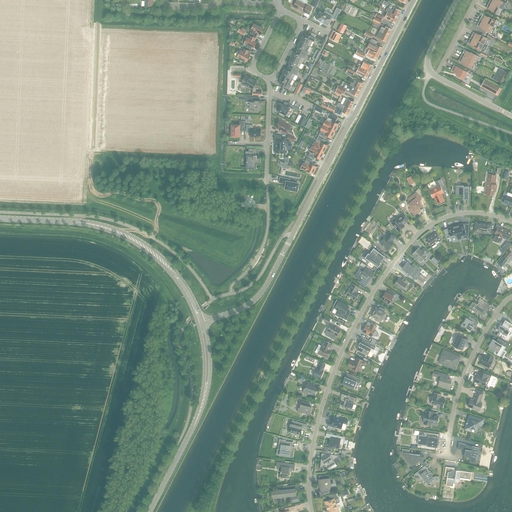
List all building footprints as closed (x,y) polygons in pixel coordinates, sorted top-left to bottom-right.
[(294,0),(293,0),(292,3),(294,5),(293,7),(294,7),(294,8),(297,10),(297,9),(301,11),(301,10),(304,11),(309,14),(312,8),(306,6),(304,5),(304,4),(297,0),(296,0),(296,1),(294,0)] [(489,0),(489,2),(502,9),(505,3),(499,0),(489,0)] [(498,15),(502,9),(489,2),(486,8),(492,11),(492,12),(498,15)] [(387,7),(386,11),(387,12),(388,12),(391,13),(398,17),(401,11),(394,7),(392,10),(387,7)] [(333,15),(332,18),(336,20),(341,10),(337,8),(333,15)] [(320,11),(316,19),(328,25),(331,18),(332,18),(333,15),(325,11),(324,13),(320,11)] [(387,12),(385,17),(395,23),(398,17),(391,13),(388,12),(387,12)] [(480,20),(493,27),(496,20),(489,17),(483,14),(480,20)] [(489,33),(493,27),(480,20),(477,25),(483,29),(482,29),(489,33)] [(260,34),(263,28),(262,27),(262,26),(256,23),(256,24),(254,23),(251,30),(252,30),(250,33),(257,37),(258,33),(260,34)] [(341,23),(337,30),(343,33),(347,26),(341,23)] [(379,31),(389,35),(392,29),(386,26),(385,28),(382,26),(379,31)] [(333,30),(329,39),(334,41),(339,33),(333,30)] [(386,42),(389,35),(379,31),(376,37),(380,39),(386,42)] [(470,38),(485,45),(488,39),(480,35),(479,35),(473,32),(470,38)] [(300,40),(300,41),(310,46),(313,41),(314,42),(316,38),(305,33),(304,36),(303,36),(302,37),(302,36),(300,40)] [(244,37),(241,42),(244,43),(244,44),(246,45),(245,46),(251,49),(251,48),(253,49),(256,42),(254,41),(256,38),(249,35),(248,38),(247,38),(244,37)] [(481,51),(485,45),(470,38),(468,43),(474,46),(473,47),(481,51)] [(370,43),(367,48),(379,54),(382,48),(376,44),(378,42),(372,39),(370,43)] [(298,47),(297,50),(307,55),(308,52),(307,51),(310,46),(300,41),(299,42),(297,45),(298,45),(297,46),(298,47)] [(379,54),(367,48),(366,47),(364,52),(367,54),(367,55),(371,57),(376,60),(379,54)] [(245,61),(247,62),(250,55),(248,54),(249,51),(243,48),(241,51),(240,51),(237,57),(239,58),(239,59),(244,62),(245,61)] [(292,57),(291,58),(301,63),(304,58),(305,58),(307,55),(297,50),(295,53),(294,52),(293,53),(291,56),(292,57)] [(461,55),(474,62),(477,56),(470,52),(470,53),(464,50),(461,55)] [(471,68),(474,62),(461,55),(458,61),(464,64),(464,65),(471,68)] [(289,64),(288,67),(298,72),(300,69),(299,68),(301,63),(291,58),(291,59),(290,58),(288,62),(289,62),(288,63),(289,64)] [(359,67),(370,72),(373,66),(368,63),(367,63),(364,62),(361,68),(359,67)] [(467,72),(454,65),(451,71),(457,74),(456,75),(463,79),(467,72)] [(283,73),(282,74),(293,80),(295,74),(296,75),(298,72),(288,67),(286,69),(285,69),(285,70),(284,69),(282,73),(283,73)] [(356,73),(359,74),(367,78),(370,72),(359,67),(356,73)] [(498,68),(496,73),(505,78),(508,73),(498,68)] [(505,78),(496,73),(493,79),(502,83),(505,78)] [(293,80),(282,74),(282,75),(281,75),(279,78),(280,79),(280,80),(281,80),(279,83),(289,89),(291,85),(290,85),(293,80)] [(253,95),(262,95),(262,92),(256,91),(256,89),(254,87),(257,82),(245,75),(241,83),(253,89),(253,95)] [(351,82),(350,85),(360,91),(364,84),(355,80),(353,83),(351,82)] [(481,86),(496,94),(499,88),(484,80),(481,86)] [(294,92),(293,94),(297,96),(298,94),(303,85),(299,83),(294,92)] [(360,91),(350,85),(346,83),(344,88),(338,86),(336,90),(344,94),(346,91),(351,93),(357,97),(360,91)] [(249,108),(254,109),(254,110),(261,111),(261,112),(262,105),(261,105),(262,104),(259,103),(259,101),(255,100),(255,96),(246,96),(246,102),(250,102),(250,104),(249,104),(249,106),(250,106),(249,108)] [(344,97),(341,103),(351,109),(354,103),(344,97)] [(338,107),(335,113),(340,115),(342,112),(348,115),(351,109),(341,103),(339,102),(337,106),(338,107)] [(278,107),(276,110),(286,115),(288,111),(291,113),(293,109),(290,107),(289,108),(280,103),(280,104),(278,104),(277,106),(278,107)] [(325,120),(323,125),(335,131),(338,124),(335,123),(336,121),(338,117),(329,113),(329,114),(327,118),(328,118),(326,120),(325,120)] [(307,118),(302,116),(298,124),(303,126),(307,118)] [(279,120),(276,128),(280,130),(279,131),(287,134),(290,126),(286,125),(287,123),(279,120)] [(239,125),(232,125),(231,136),(239,136),(240,129),(244,129),(244,121),(239,121),(239,125)] [(261,136),(261,128),(253,128),(253,125),(246,125),(246,132),(250,133),(250,137),(254,137),(254,136),(261,136)] [(321,131),(319,135),(325,138),(326,136),(331,138),(335,131),(323,125),(320,130),(321,131)] [(312,146),(324,152),(327,146),(322,143),(324,140),(318,137),(315,142),(314,141),(312,146)] [(287,141),(285,140),(285,139),(275,139),(275,144),(276,144),(276,146),(275,146),(275,152),(277,153),(283,153),(285,153),(285,148),(292,148),(293,143),(289,143),(289,142),(287,141)] [(320,159),(324,152),(312,146),(309,151),(310,152),(308,157),(314,160),(315,157),(320,159)] [(253,155),(253,152),(246,152),(245,157),(248,157),(247,161),(246,161),(246,168),(256,168),(256,163),(259,164),(260,158),(257,158),(257,156),(253,155)] [(304,163),(303,162),(301,168),(313,174),(316,167),(311,164),(313,161),(307,158),(304,163)] [(496,175),(489,174),(487,184),(485,183),(485,187),(486,188),(485,193),(493,195),(493,191),(494,191),(495,185),(494,185),(496,175)] [(288,182),(288,179),(280,178),(279,182),(286,184),(285,188),(297,191),(298,184),(288,182)] [(437,186),(429,190),(433,198),(434,197),(437,204),(444,201),(441,194),(444,193),(441,188),(444,186),(441,179),(438,181),(435,182),(437,186)] [(456,186),(456,195),(463,195),(463,199),(467,199),(467,191),(469,191),(469,187),(464,187),(464,186),(456,186)] [(421,210),(420,208),(419,208),(422,205),(418,201),(421,199),(416,193),(408,200),(410,203),(408,204),(411,207),(409,209),(414,215),(421,210)] [(505,200),(504,202),(511,205),(511,197),(506,196),(507,194),(504,193),(502,199),(505,200)] [(397,218),(396,219),(395,218),(394,218),(392,219),(392,220),(393,221),(391,223),(394,226),(397,229),(399,231),(404,226),(403,224),(408,220),(403,214),(398,219),(397,218)] [(491,225),(476,223),(475,229),(479,230),(478,232),(480,232),(481,233),(484,233),(485,233),(487,233),(487,231),(490,231),(491,225)] [(460,225),(459,224),(448,227),(450,236),(456,234),(458,240),(462,239),(463,238),(468,237),(469,224),(460,225)] [(497,230),(494,235),(497,237),(496,240),(496,241),(499,243),(501,242),(503,238),(508,240),(511,233),(501,228),(499,231),(497,230)] [(436,232),(426,239),(432,247),(436,244),(442,240),(436,232)] [(380,242),(388,249),(393,243),(391,241),(394,237),(389,233),(386,237),(385,236),(380,242)] [(503,246),(500,250),(502,254),(507,249),(511,244),(507,242),(503,246)] [(385,256),(373,248),(369,254),(368,253),(365,258),(378,267),(381,263),(380,262),(385,256)] [(414,255),(412,256),(418,261),(419,260),(421,262),(423,260),(424,261),(425,261),(426,260),(426,258),(425,257),(427,256),(429,253),(423,248),(421,251),(419,248),(413,254),(414,255)] [(503,257),(500,260),(504,264),(507,260),(511,254),(511,253),(509,251),(503,257)] [(405,265),(402,268),(410,275),(413,277),(418,271),(420,269),(413,263),(411,266),(410,264),(407,262),(405,265)] [(366,267),(360,275),(363,277),(361,281),(360,280),(359,283),(365,287),(369,281),(372,275),(374,273),(371,271),(366,267)] [(404,282),(399,278),(394,284),(402,290),(405,286),(410,289),(413,285),(406,280),(404,282)] [(355,300),(359,293),(356,292),(359,287),(353,284),(350,288),(349,288),(345,295),(355,300)] [(381,299),(389,304),(390,302),(391,302),(392,302),(393,300),(393,299),(392,298),(393,297),(395,294),(390,291),(388,294),(385,292),(381,299)] [(488,309),(490,305),(482,301),(483,300),(480,298),(478,301),(479,302),(477,305),(476,304),(472,309),(482,316),(487,308),(488,309)] [(336,314),(346,319),(350,312),(346,311),(346,309),(348,306),(338,301),(335,307),(336,308),(338,309),(336,314)] [(374,310),(371,315),(376,318),(376,319),(377,320),(378,320),(379,319),(381,321),(381,319),(382,320),(384,319),(385,317),(385,315),(384,314),(385,313),(384,312),(385,310),(380,307),(378,309),(377,308),(375,310),(374,310)] [(466,324),(464,327),(471,331),(475,325),(471,323),(474,319),(469,316),(468,319),(466,318),(464,321),(463,322),(466,324)] [(501,325),(497,331),(506,336),(509,330),(508,330),(511,324),(505,320),(502,326),(501,325)] [(369,326),(366,325),(363,332),(372,336),(372,335),(374,336),(376,336),(377,333),(377,331),(375,330),(377,326),(371,323),(369,326)] [(331,324),(327,331),(330,332),(328,337),(334,340),(336,336),(337,336),(341,329),(331,324)] [(443,325),(435,339),(439,342),(447,328),(443,325)] [(456,340),(453,346),(462,350),(464,346),(464,347),(465,344),(466,345),(468,340),(456,335),(454,339),(456,340)] [(492,339),(488,346),(498,352),(502,345),(504,346),(506,344),(499,340),(498,342),(492,339)] [(321,346),(318,353),(326,357),(330,350),(329,349),(330,347),(332,344),(325,341),(323,346),(321,346)] [(360,342),(356,349),(368,355),(370,351),(372,353),(376,354),(379,348),(375,346),(370,344),(368,343),(366,346),(360,342)] [(444,350),(439,362),(455,369),(458,360),(460,357),(444,350)] [(484,356),(480,363),(489,368),(493,360),(492,360),(494,358),(487,354),(486,357),(484,356)] [(349,362),(348,364),(348,365),(348,366),(352,368),(359,371),(360,372),(361,371),(362,369),(361,368),(361,367),(362,364),(364,365),(365,362),(363,361),(356,358),(354,363),(350,361),(350,362),(349,362)] [(320,378),(324,371),(323,370),(325,365),(319,362),(317,368),(316,367),(313,375),(320,378)] [(433,375),(438,377),(440,378),(438,386),(449,389),(451,380),(447,379),(449,375),(439,373),(434,371),(432,376),(433,376),(433,375)] [(478,374),(475,381),(484,385),(487,386),(489,381),(491,376),(483,373),(481,375),(478,374)] [(345,377),(342,384),(354,389),(357,390),(358,386),(361,379),(353,376),(352,380),(345,377)] [(304,388),(303,392),(315,396),(317,391),(316,391),(317,388),(313,387),(314,384),(307,382),(305,389),(304,388)] [(471,399),(468,407),(479,411),(482,403),(480,402),(483,393),(477,391),(474,400),(471,399)] [(433,396),(431,404),(443,407),(445,399),(440,398),(441,394),(434,392),(433,396)] [(342,400),(340,405),(343,406),(343,407),(347,408),(347,407),(352,409),(354,403),(356,401),(357,399),(354,398),(347,395),(346,399),(346,398),(345,401),(342,400)] [(298,407),(297,412),(309,415),(311,407),(308,406),(308,403),(301,401),(300,408),(298,407)] [(436,424),(438,416),(432,415),(433,412),(427,410),(426,414),(425,414),(423,421),(424,422),(424,424),(430,425),(431,423),(436,424)] [(481,426),(484,419),(469,415),(464,430),(471,432),(472,428),(474,429),(478,427),(478,425),(481,426)] [(346,424),(348,420),(339,418),(336,417),(335,417),(334,418),(332,422),(328,421),(327,425),(341,429),(343,423),(346,424)] [(291,420),(288,431),(301,435),(302,430),(302,427),(306,428),(307,425),(299,423),(291,420)] [(417,444),(435,447),(436,447),(438,434),(424,432),(419,431),(419,435),(420,435),(419,444),(417,444)] [(343,440),(344,437),(326,433),(326,437),(331,438),(329,446),(339,448),(340,448),(341,447),(341,446),(341,445),(340,444),(341,439),(343,440)] [(278,449),(277,454),(280,454),(286,455),(286,456),(293,457),(294,447),(292,446),(293,442),(284,441),(284,440),(279,439),(278,449)] [(479,448),(458,442),(457,449),(465,450),(464,456),(470,457),(469,460),(475,462),(479,448)] [(410,450),(402,449),(401,453),(403,453),(412,465),(411,466),(422,457),(420,455),(409,453),(410,450)] [(333,460),(341,455),(321,453),(320,469),(326,465),(328,468),(335,464),(333,460)] [(281,471),(280,477),(288,478),(289,471),(292,471),(292,468),(294,468),(295,464),(276,462),(276,466),(279,466),(278,471),(281,471)] [(424,467),(414,474),(414,475),(414,478),(422,478),(425,482),(425,485),(431,485),(431,481),(434,479),(432,476),(432,472),(428,472),(426,469),(426,470),(424,467)] [(454,482),(454,483),(455,482),(456,482),(457,482),(458,481),(458,480),(459,480),(459,479),(460,478),(470,479),(471,472),(456,470),(457,469),(454,469),(454,468),(446,467),(444,476),(447,476),(446,485),(453,486),(454,482)] [(331,478),(329,474),(319,476),(319,483),(322,492),(329,490),(331,483),(336,483),(337,486),(342,483),(338,476),(333,477),(333,478),(331,478)] [(274,491),(277,502),(282,501),(281,496),(290,494),(292,503),(299,501),(298,495),(296,496),(295,492),(296,492),(295,485),(283,487),(283,490),(279,490),(274,491)] [(330,500),(325,502),(328,511),(338,511),(338,508),(336,507),(335,504),(339,502),(340,501),(339,499),(338,498),(336,493),(329,495),(330,500)]
